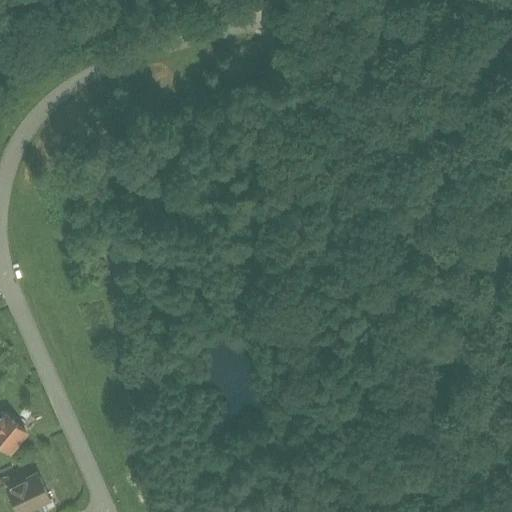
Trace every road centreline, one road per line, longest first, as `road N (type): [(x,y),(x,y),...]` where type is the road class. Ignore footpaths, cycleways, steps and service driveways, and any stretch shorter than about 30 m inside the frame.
road 1 (residential): [(103,506),(11,269),(6,214),(15,140),(57,89),(111,57),(276,3),(372,0)]
road 2 (track): [(276,3),(335,314),(350,511)]
